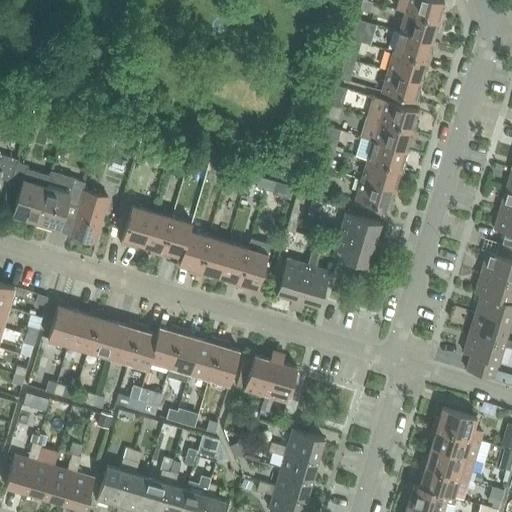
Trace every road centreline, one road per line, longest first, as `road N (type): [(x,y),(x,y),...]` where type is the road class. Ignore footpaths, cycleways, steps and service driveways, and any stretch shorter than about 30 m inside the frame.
road 1 (residential): [(390,362),(0,245)]
road 2 (residential): [(390,362),(490,31)]
road 3 (residential): [(361,511),(403,366)]
